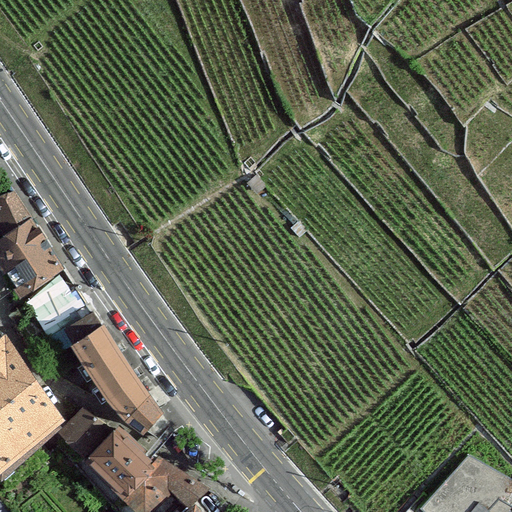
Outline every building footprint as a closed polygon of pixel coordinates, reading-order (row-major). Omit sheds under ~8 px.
[(0,200),(0,214),(6,234),(3,249),(11,267),(16,278),(22,290),(56,268),(47,257),(29,227),(12,194),(0,200)] [(95,309),(72,324),(119,400),(147,424),(166,410),(154,392),(138,370),(117,340),(103,320),(95,309)] [(0,460),(44,433),(67,418),(9,328),(0,333),(0,460)] [(209,511),(201,502),(198,500),(212,487),(161,455),(153,462),(147,456),(136,444),(120,427),(118,425),(112,429),(87,408),(60,434),(72,444),(82,453),(83,454),(90,451),(148,511),(155,511),(177,490),(191,503),(190,505),(180,511),(209,511)] [(511,511),(511,481),(467,455),(410,511),(511,511)]
